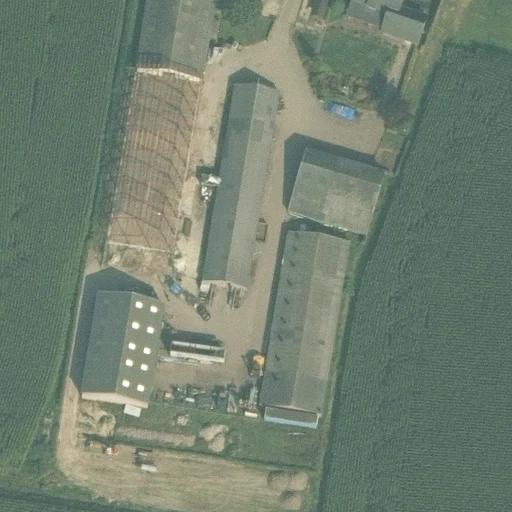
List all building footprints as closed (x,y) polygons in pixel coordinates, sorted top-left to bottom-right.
[(147,0),(107,245),(133,249),(144,251),(161,254),(165,254),(172,255),(173,255),(184,184),(185,177),(195,118),(198,101),(212,12),(219,13),(221,0),(147,0)] [(317,0),(313,17),(325,20),(330,0),(317,0)] [(353,0),(350,9),(386,21),(381,36),(416,48),(425,23),(399,14),(403,0),(353,0)] [(234,88),(201,282),(246,290),(278,95),(234,88)] [(383,153),(379,168),(390,171),(394,157),(383,153)] [(288,213),(365,237),(383,179),(305,156),(288,213)] [(259,409),(322,419),(350,246),(286,236),(259,409)] [(80,400),(147,410),(163,310),(96,300),(80,400)] [(185,323),(184,334),(226,338),(227,327),(185,323)]
